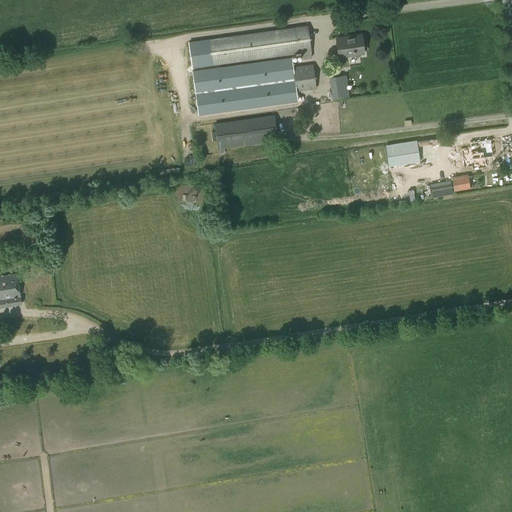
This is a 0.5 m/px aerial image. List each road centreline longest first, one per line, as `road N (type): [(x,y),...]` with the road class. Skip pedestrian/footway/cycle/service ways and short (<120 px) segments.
road 1 (unknown): [(318,16),(188,38),(189,117)]
road 2 (unknown): [(446,0),(318,16)]
